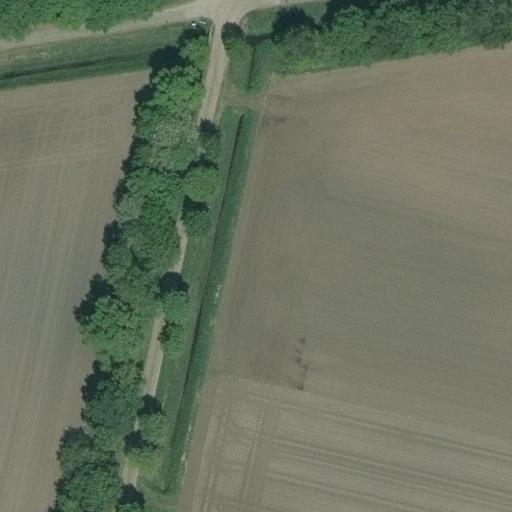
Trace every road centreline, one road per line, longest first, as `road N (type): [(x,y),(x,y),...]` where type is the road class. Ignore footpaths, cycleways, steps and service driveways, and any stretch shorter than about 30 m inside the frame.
road 1 (unclassified): [(229,9),(128,511)]
road 2 (unclassified): [(0,44),(229,9)]
